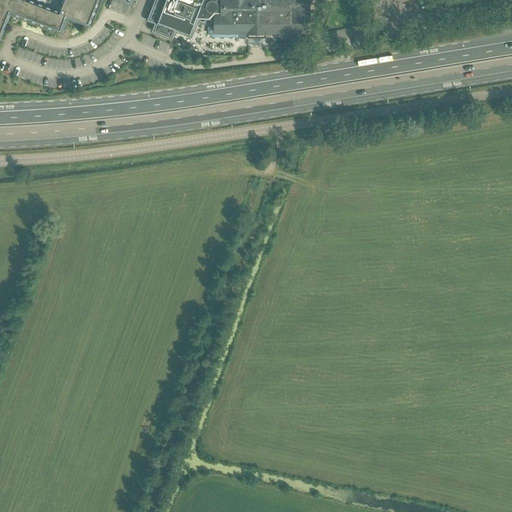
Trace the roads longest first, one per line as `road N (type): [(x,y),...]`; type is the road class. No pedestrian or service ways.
road 1 (primary): [(511,47),(182,101),(0,118)]
road 2 (primary): [(0,134),(201,115),(511,65)]
road 3 (track): [(148,511),(283,129)]
road 4 (unclassified): [(0,162),(283,129)]
road 5 (unclassified): [(511,92),(283,129)]
